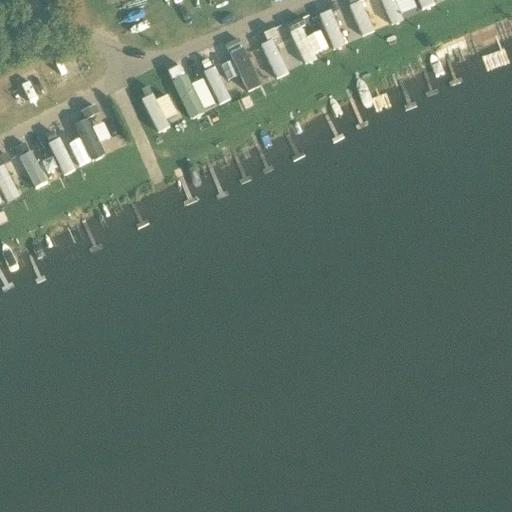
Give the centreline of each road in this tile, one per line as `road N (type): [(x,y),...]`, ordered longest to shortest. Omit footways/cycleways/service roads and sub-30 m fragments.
road 1 (track): [(0,143),(130,73),(121,56),(86,41),(0,44)]
road 2 (track): [(130,73),(304,0)]
